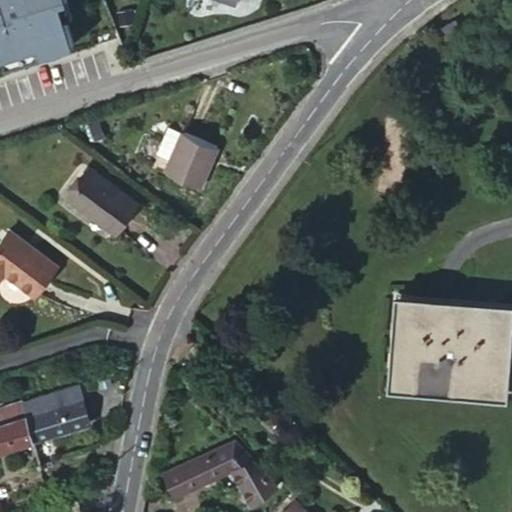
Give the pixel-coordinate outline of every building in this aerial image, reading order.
[(41,54),(74,44),(65,17),(60,1),(63,0),(0,0),(0,44),(1,48),(3,55),(39,44),(41,54)] [(63,0),(60,1),(65,17),(73,14),(68,0),(63,0)] [(465,36),(455,18),(439,26),(450,44),(465,36)] [(39,44),(3,55),(6,65),(41,54),(39,44)] [(157,152),(171,158),(183,131),(168,124),(157,152)] [(183,131),(171,158),(166,170),(198,184),(215,144),(183,131)] [(378,188),(400,191),(406,147),(383,145),(378,188)] [(135,201),(88,166),(67,196),(113,230),(135,201)] [(34,294),(55,264),(7,229),(0,238),(0,277),(4,273),(34,294)] [(500,389),(504,339),(487,337),(489,307),(399,299),(392,381),(500,389)] [(487,337),(504,339),(506,308),(489,307),(487,337)] [(89,423),(78,383),(22,400),(26,413),(33,439),(89,423)] [(26,413),(22,400),(0,406),(0,419),(0,421),(26,413)] [(0,448),(33,439),(26,413),(0,421),(0,420),(0,448)] [(233,439),(163,471),(174,495),(232,469),(252,503),(276,484),(233,439)] [(303,511),(293,501),(281,511),(303,511)]
